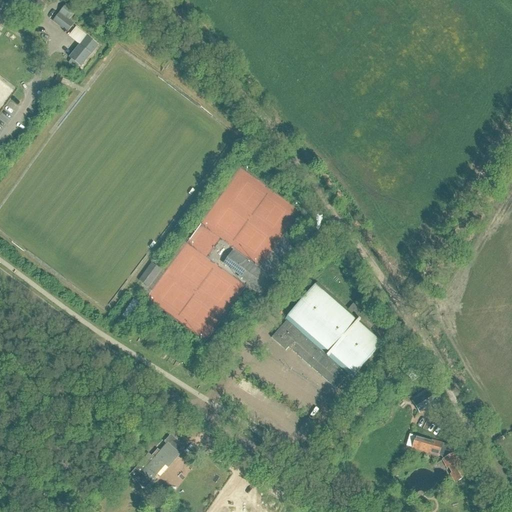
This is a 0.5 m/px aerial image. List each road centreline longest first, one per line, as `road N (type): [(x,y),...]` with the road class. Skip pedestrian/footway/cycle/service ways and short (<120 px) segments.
road 1 (tertiary): [(352,511),(175,401),(0,274)]
road 2 (track): [(417,336),(167,0)]
road 3 (unclassified): [(511,504),(417,336)]
